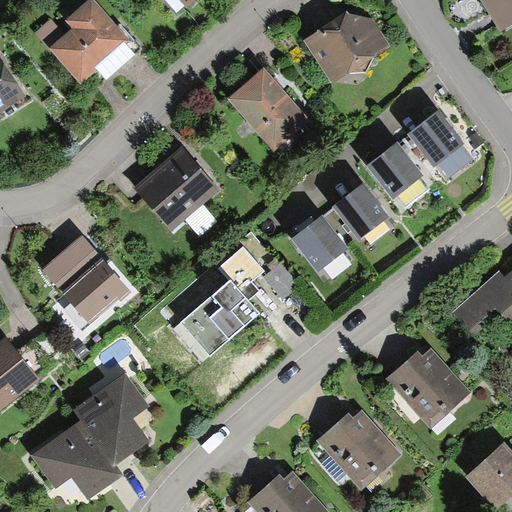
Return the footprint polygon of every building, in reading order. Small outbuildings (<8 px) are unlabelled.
[(56,17),(38,32),(56,52),(58,50),(88,84),(103,71),(111,80),(141,54),(133,43),(137,40),(102,0),(96,0),(74,19),(81,27),(71,35),(56,17)] [(511,0),(475,0),(494,30),(511,18),(511,0)] [(360,6),(310,41),(339,82),(389,47),(360,6)] [(0,49),(0,48),(0,115),(31,94),(0,49)] [(316,121),(271,67),(234,97),(280,151),(316,121)] [(431,109),(402,132),(429,166),(458,143),(431,109)] [(390,141),(360,164),(387,198),(417,175),(390,141)] [(175,230),(223,190),(188,148),(140,187),(175,230)] [(356,182),(327,206),(354,240),(383,216),(356,182)] [(316,214),(284,238),(311,272),(342,248),(316,214)] [(134,291),(87,237),(49,269),(96,323),(134,291)] [(246,294),(269,276),(251,253),(228,271),(246,294)] [(266,279),(288,301),(304,286),(281,264),(266,279)] [(511,329),(511,272),(505,278),(500,273),(452,313),(475,340),(502,317),(511,329)] [(260,312),(225,274),(178,317),(203,345),(212,337),(221,347),(260,312)] [(0,407),(34,379),(1,340),(0,341),(0,407)] [(414,355),(386,381),(433,432),(472,395),(431,351),(420,361),(414,355)] [(73,409),(81,422),(31,456),(54,490),(58,487),(67,499),(81,490),(88,501),(123,476),(116,466),(133,454),(150,443),(134,419),(151,407),(127,372),(73,409)] [(347,418),(318,445),(361,492),(403,454),(365,412),(351,424),(347,418)] [(511,452),(505,445),(468,478),(498,511),(511,499),(511,452)] [(254,498),(265,511),(331,511),(294,466),(254,498)]
